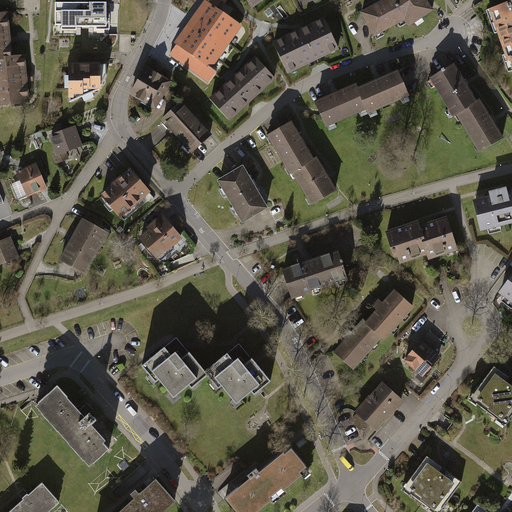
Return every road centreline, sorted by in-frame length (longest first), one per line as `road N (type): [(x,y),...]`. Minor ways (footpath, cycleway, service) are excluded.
road 1 (residential): [(175,192),(282,324),(350,482)]
road 2 (residential): [(175,192),(289,93),(452,37)]
road 3 (residential): [(202,511),(76,358)]
road 4 (residential): [(350,482),(449,386),(469,351)]
road 5 (residential): [(0,225),(70,198),(119,122)]
road 6 (residential): [(486,346),(496,318),(485,304),(467,300),(450,311),(445,327),(452,343),(469,351)]
road 7 (residential): [(164,0),(123,82),(119,122)]
